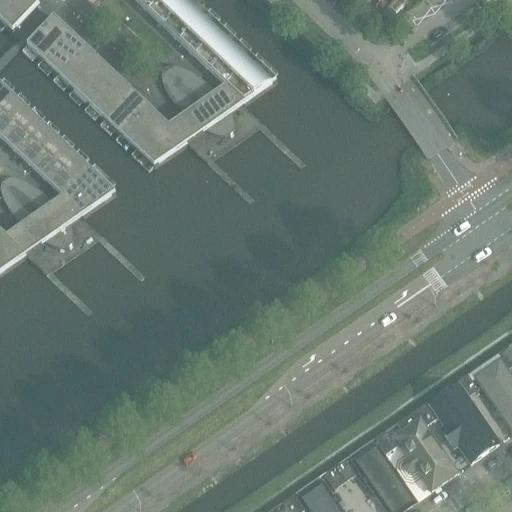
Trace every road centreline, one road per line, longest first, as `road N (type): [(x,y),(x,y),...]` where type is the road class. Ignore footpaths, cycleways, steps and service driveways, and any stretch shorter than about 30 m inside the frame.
road 1 (secondary): [(479,217),(56,511)]
road 2 (secondary): [(113,511),(500,246)]
road 3 (residential): [(373,65),(479,217)]
